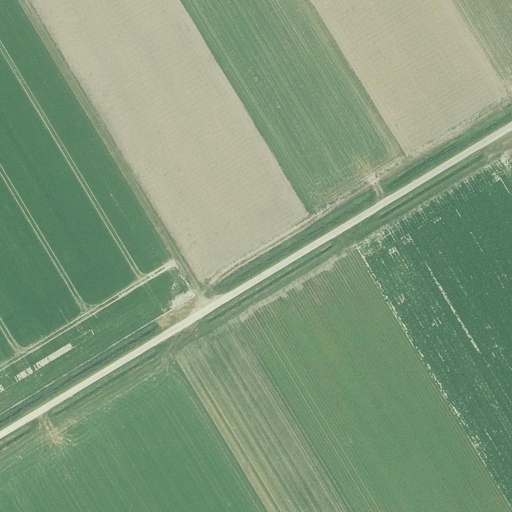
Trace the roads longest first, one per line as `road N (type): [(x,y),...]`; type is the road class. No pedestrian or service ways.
road 1 (unclassified): [(0,435),(511,125)]
road 2 (track): [(22,0),(208,309)]
